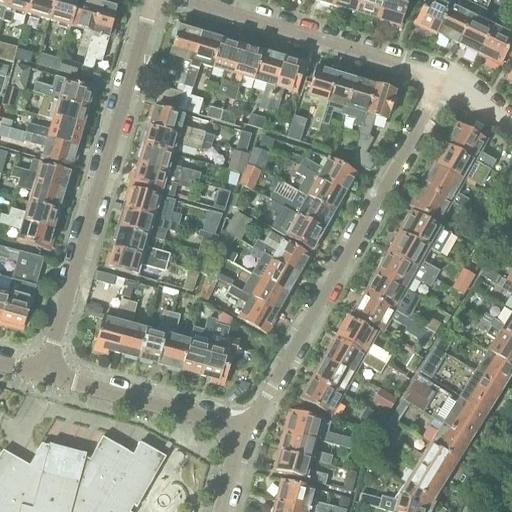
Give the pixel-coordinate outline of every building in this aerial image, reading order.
[(2,21),(1,22),(11,24),(14,11),(27,15),(31,0),(7,0),(2,21)] [(31,0),(27,15),(49,21),(54,0),(31,0)] [(54,0),(49,21),(71,27),(78,0),(54,0)] [(78,0),(71,27),(84,31),(80,46),(88,49),(100,5),(91,2),(92,0),(78,0)] [(334,0),(332,7),(355,14),(359,0),(334,0)] [(359,0),(355,14),(378,21),(383,0),(359,0)] [(383,0),(378,21),(401,28),(409,0),(383,0)] [(439,0),(426,0),(415,24),(437,35),(451,6),(452,4),(453,0),(441,0),(441,1),(439,0)] [(451,6),(437,35),(458,45),(479,0),(468,0),(467,2),(463,9),(462,11),(451,6)] [(479,0),(458,45),(479,55),(493,26),(482,21),(481,21),(486,11),(490,0),(479,0)] [(493,26),(479,55),(501,66),(511,43),(511,35),(500,30),(511,5),(507,3),(504,1),(494,25),(493,26)] [(88,49),(79,78),(98,83),(101,71),(93,69),(96,59),(102,61),(109,37),(113,38),(117,21),(114,20),(117,10),(114,9),(115,6),(104,3),(103,6),(100,5),(88,49)] [(175,39),(166,70),(178,74),(175,84),(183,86),(184,87),(200,35),(191,32),(192,30),(181,26),(180,29),(178,28),(178,30),(175,29),(173,38),(175,39)] [(183,86),(181,95),(190,97),(200,65),(212,69),(222,38),(210,35),(209,37),(200,35),(184,87),(183,86)] [(222,38),(212,69),(225,73),(218,97),(226,99),(242,47),(233,45),(234,42),(222,38)] [(3,61),(13,64),(17,49),(7,46),(3,61)] [(242,47),(226,99),(234,102),(242,78),(254,81),(263,51),(251,47),(250,50),(242,47)] [(15,60),(29,64),(32,55),(17,51),(15,60)] [(263,51),(254,81),(267,85),(259,109),(268,112),(283,60),(275,57),(276,55),(263,51)] [(62,60),(40,54),(37,65),(59,72),(62,60)] [(59,72),(76,77),(79,65),(62,60),(59,72)] [(283,60),(268,112),(276,114),(283,90),(297,94),(305,66),(303,65),(304,63),(293,60),(292,62),(283,60)] [(316,69),(307,97),(320,100),(311,129),(319,132),(321,125),(336,75),(329,73),(330,71),(319,68),(319,70),(316,69)] [(336,75),(321,125),(328,128),(333,113),(344,117),(356,79),(343,75),(342,77),(336,75)] [(37,86),(35,95),(43,98),(43,97),(88,110),(90,102),(92,103),(95,92),(93,92),(93,90),(65,81),(56,78),(52,90),(37,86)] [(356,79),(344,117),(356,120),(354,127),(361,130),(362,130),(375,87),(369,85),(369,83),(356,79)] [(11,87),(21,90),(23,83),(13,80),(11,87)] [(359,137),(352,162),(370,172),(377,160),(366,154),(374,140),(369,137),(375,117),(387,121),(395,93),(392,92),(393,90),(382,87),(381,89),(375,87),(362,130),(361,130),(359,137)] [(177,110),(182,95),(160,89),(156,104),(177,110)] [(2,107),(11,109),(15,95),(6,92),(2,107)] [(177,110),(185,112),(189,98),(182,95),(177,110)] [(40,106),(37,116),(53,121),(84,130),(88,118),(86,117),(88,110),(43,97),(43,98),(40,106)] [(152,109),(149,119),(151,120),(149,128),(211,146),(213,137),(180,128),(184,116),(155,108),(155,110),(152,109)] [(224,112),(223,112),(209,108),(206,118),(221,123),(224,112)] [(237,116),(224,112),(221,123),(234,127),(237,116)] [(247,126),(262,131),(265,120),(251,115),(247,126)] [(294,117),(287,139),(299,143),(307,121),(294,117)] [(2,120),(0,127),(11,130),(13,122),(2,120)] [(36,128),(34,136),(76,149),(79,141),(81,142),(84,130),(53,121),(50,132),(36,128)] [(458,125),(446,146),(490,171),(495,162),(478,153),(485,140),(458,125)] [(11,130),(0,127),(0,148),(5,150),(11,130)] [(145,134),(141,146),(174,156),(177,145),(200,152),(209,151),(211,146),(149,128),(147,135),(145,134)] [(236,150),(246,153),(251,135),(235,131),(232,132),(232,136),(233,139),(239,140),(236,150)] [(26,134),(24,142),(45,148),(42,160),(71,169),(71,167),(74,167),(77,157),(74,156),(76,149),(34,136),(26,134)] [(263,136),(258,150),(271,155),(270,155),(276,141),(263,136)] [(141,146),(138,158),(140,159),(138,166),(191,182),(198,184),(200,175),(171,166),(174,156),(141,146)] [(446,146),(434,166),(462,182),(462,183),(473,189),(476,185),(481,188),(490,171),(446,146)] [(264,172),(271,155),(258,150),(253,148),(249,156),(251,156),(247,165),(264,172)] [(227,171),(242,175),(243,176),(244,173),(247,166),(247,165),(251,156),(249,156),(245,155),(246,153),(236,150),(235,152),(233,151),(227,171)] [(304,159),(300,167),(328,183),(326,186),(335,190),(336,189),(345,194),(356,174),(330,159),(324,171),(304,159)] [(11,177),(10,178),(19,180),(19,179),(64,192),(66,185),(68,185),(71,175),(69,174),(70,172),(41,164),(38,175),(13,168),(11,177)] [(134,173),(130,184),(133,184),(132,186),(175,198),(175,197),(173,197),(176,186),(189,190),(191,182),(138,166),(136,174),(134,173)] [(247,166),(244,173),(243,176),(242,175),(238,185),(253,192),(261,172),(247,166)] [(434,166),(422,187),(450,203),(463,210),(469,201),(456,194),(462,183),(462,182),(434,166)] [(300,167),(296,174),(305,179),(297,193),(334,213),(345,194),(336,189),(335,190),(326,186),(328,183),(300,167)] [(227,172),(224,185),(236,188),(239,175),(227,172)] [(19,180),(16,188),(32,193),(29,203),(60,212),(64,200),(62,200),(64,192),(19,179),(19,180)] [(422,187),(411,208),(438,224),(450,203),(422,187)] [(128,191),(125,202),(127,203),(125,210),(178,226),(181,217),(171,214),(175,203),(131,190),(131,192),(128,191)] [(230,193),(218,190),(213,210),(224,213),(230,193)] [(274,192),(269,200),(271,202),(307,222),(305,225),(313,229),(314,228),(323,233),(334,213),(297,193),(292,203),(274,192)] [(271,202),(267,209),(280,216),(273,229),(271,228),(270,229),(312,253),(323,233),(314,228),(313,229),(305,225),(307,222),(271,202)] [(9,210),(7,218),(52,231),(55,224),(57,224),(60,212),(29,203),(26,215),(9,210)] [(121,217),(117,229),(149,238),(148,238),(163,242),(166,232),(176,234),(178,226),(125,210),(123,217),(121,217)] [(236,213),(224,232),(240,242),(252,222),(236,213)] [(412,213),(400,234),(431,251),(439,256),(451,234),(412,213)] [(0,216),(0,225),(20,231),(21,232),(18,243),(47,251),(47,249),(50,250),(53,239),(50,239),(52,231),(7,218),(0,216)] [(218,222),(209,218),(204,232),(213,235),(218,222)] [(500,232),(480,220),(475,230),(485,236),(495,241),(500,232)] [(117,229),(114,241),(116,241),(114,249),(167,264),(170,255),(146,248),(148,238),(149,238),(117,229)] [(222,231),(212,255),(217,257),(222,247),(229,251),(236,239),(222,231)] [(213,236),(200,232),(198,237),(211,242),(213,236)] [(400,234),(389,254),(434,280),(439,272),(424,264),(431,251),(400,234)] [(257,242),(253,249),(282,265),(280,269),(288,273),(289,271),(298,276),(310,256),(284,241),(277,253),(266,247),(257,242)] [(12,251),(0,247),(0,258),(9,261),(12,251)] [(222,247),(217,257),(225,261),(231,252),(229,251),(222,247)] [(476,248),(468,261),(478,267),(486,254),(476,248)] [(110,256),(106,266),(109,267),(108,269),(137,277),(140,265),(165,272),(167,264),(114,249),(112,256),(110,256)] [(253,249),(249,256),(260,262),(252,276),(287,296),(298,276),(289,271),(288,273),(280,269),(282,265),(253,249)] [(12,280),(0,325),(13,329),(14,326),(24,329),(25,327),(27,327),(30,318),(27,318),(43,259),(20,253),(12,280)] [(193,272),(199,274),(202,275),(210,256),(199,253),(193,272)] [(389,254),(377,275),(407,291),(414,279),(430,288),(434,280),(389,254)] [(486,269),(481,277),(501,289),(501,290),(511,297),(511,284),(506,281),(486,269)] [(467,285),(473,276),(463,270),(457,279),(467,285)] [(199,274),(189,271),(182,290),(193,294),(199,274)] [(377,275),(366,295),(413,322),(417,317),(412,314),(420,299),(407,291),(377,275)] [(0,276),(0,325),(12,280),(0,276)] [(199,297),(208,302),(217,281),(208,276),(199,297)] [(252,276),(242,293),(260,303),(258,307),(266,312),(267,310),(276,315),(287,296),(252,276)] [(232,287),(228,295),(247,306),(239,320),(265,335),(276,315),(267,310),(266,312),(258,307),(260,303),(242,293),(232,287)] [(177,298),(178,293),(164,289),(163,294),(177,298)] [(366,295),(354,317),(382,333),(390,320),(406,329),(403,334),(420,344),(424,338),(430,342),(434,335),(424,328),(413,322),(366,295)] [(103,319),(95,348),(98,349),(97,351),(108,354),(108,352),(117,354),(119,346),(121,346),(123,338),(119,337),(128,303),(120,301),(115,322),(103,319)] [(119,346),(117,354),(125,356),(125,359),(135,361),(136,359),(138,360),(146,331),(131,326),(137,305),(128,303),(119,337),(123,338),(121,346),(119,346)] [(146,331),(138,360),(141,361),(140,363),(151,366),(152,364),(160,366),(162,357),(164,357),(166,349),(162,348),(171,315),(163,313),(158,334),(146,331)] [(485,313),(480,320),(491,327),(496,320),(485,313)] [(206,367),(203,377),(211,380),(211,382),(222,385),(222,383),(225,383),(233,355),(235,356),(239,342),(226,338),(231,321),(219,314),(216,322),(206,359),(210,360),(208,368),(206,367)] [(162,357),(160,366),(168,368),(168,370),(179,373),(179,371),(182,372),(189,342),(174,338),(180,317),(171,315),(162,348),(166,349),(164,357),(162,357)] [(496,320),(491,327),(501,333),(511,340),(511,315),(505,326),(496,320)] [(349,317),(337,338),(385,366),(391,357),(371,345),(377,333),(349,317)] [(189,342),(182,372),(184,372),(183,374),(194,377),(195,375),(203,377),(206,367),(208,368),(210,360),(206,359),(216,322),(208,320),(205,332),(193,329),(189,342)] [(480,320),(475,329),(495,341),(488,352),(511,367),(511,340),(501,333),(491,327),(480,320)] [(428,321),(424,328),(434,335),(439,327),(428,321)] [(337,338),(325,359),(354,375),(360,364),(380,375),(385,366),(337,338)] [(446,355),(434,348),(419,373),(431,380),(446,355)] [(511,367),(488,352),(475,373),(502,390),(511,373),(511,367)] [(414,355),(406,370),(414,374),(422,360),(414,355)] [(325,359),(314,380),(342,396),(354,375),(325,359)] [(462,394),(458,399),(486,416),(489,411),(491,408),(493,409),(499,400),(496,399),(502,390),(475,373),(462,394)] [(314,380),(302,401),(330,417),(342,396),(314,380)] [(414,381),(402,400),(410,405),(417,410),(429,391),(426,389),(414,381)] [(383,394),(376,406),(389,413),(396,401),(383,394)] [(436,408),(430,418),(443,426),(469,443),(475,433),(477,434),(483,426),(481,424),(482,421),(486,416),(458,399),(455,404),(455,405),(451,403),(447,404),(444,410),(441,411),(436,408)] [(349,400),(349,401),(345,406),(362,415),(356,424),(371,429),(380,416),(349,400)] [(402,400),(391,418),(399,423),(410,405),(402,400)] [(291,413),(286,433),(318,442),(349,450),(352,441),(328,435),(330,424),(291,413)] [(385,444),(399,423),(391,418),(376,440),(385,444)] [(443,426),(431,446),(457,462),(469,443),(443,426)] [(286,433),(280,453),(313,462),(331,467),(334,458),(315,453),(318,442),(286,433)] [(0,511),(130,511),(134,507),(137,509),(166,458),(140,443),(133,455),(103,438),(89,461),(85,458),(86,455),(49,445),(49,446),(42,444),(29,466),(3,452),(0,456),(0,511)] [(388,447),(385,444),(376,440),(368,462),(376,467),(388,447)] [(413,451),(408,459),(419,465),(445,481),(457,462),(431,446),(424,457),(422,457),(413,451)] [(280,453),(275,473),(325,486),(327,477),(310,472),(313,462),(280,453)] [(366,456),(359,454),(355,465),(364,468),(366,456)] [(408,459),(404,466),(414,472),(407,485),(433,501),(445,481),(419,465),(408,459)] [(347,471),(342,491),(351,493),(356,474),(347,471)] [(283,482),(278,502),(314,511),(346,511),(347,511),(311,502),(314,490),(283,482)] [(357,504),(385,511),(430,511),(433,505),(431,504),(433,501),(407,485),(406,486),(396,502),(381,497),(381,500),(360,494),(357,504)] [(314,511),(278,502),(274,511),(314,511)]
